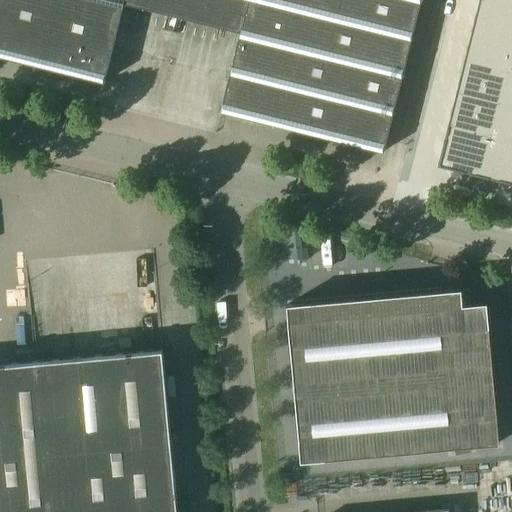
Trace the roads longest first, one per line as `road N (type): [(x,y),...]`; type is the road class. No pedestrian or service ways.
road 1 (unclassified): [(250,511),(221,178)]
road 2 (unclassified): [(511,247),(221,178)]
road 3 (unclassified): [(0,125),(221,178)]
road 4 (unknown): [(382,217),(436,0)]
road 5 (unknown): [(495,243),(511,378)]
